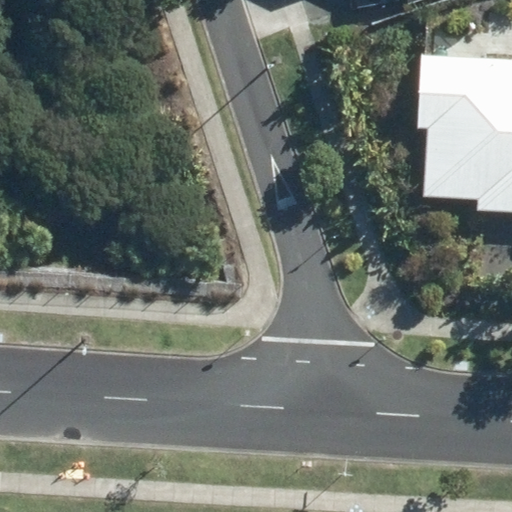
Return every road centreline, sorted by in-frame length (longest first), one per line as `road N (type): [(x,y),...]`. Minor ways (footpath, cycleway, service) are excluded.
road 1 (residential): [(214,0),(335,407)]
road 2 (tertiary): [(335,407),(0,392)]
road 3 (tertiary): [(511,419),(335,407)]
